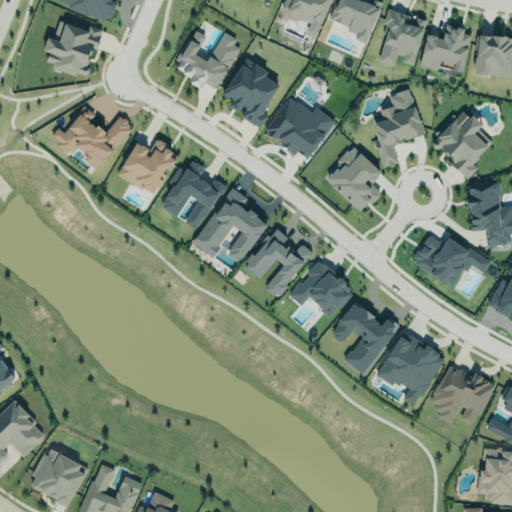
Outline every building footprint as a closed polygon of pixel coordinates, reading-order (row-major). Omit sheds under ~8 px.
[(115,0),(109,14),(105,13),(102,18),(60,0),(115,0)] [(321,21),(329,0),(283,0),(280,9),(310,22),(312,18),(321,21)] [(364,43),(381,3),(373,0),(336,0),(328,20),(356,32),(353,38),(364,43)] [(424,19),(389,10),(376,61),(393,65),(395,58),(413,62),(424,19)] [(62,19),(88,28),(89,24),(101,28),(85,75),(77,72),(76,77),(49,68),(51,63),(44,61),(47,51),(41,49),(46,35),(55,38),(62,19)] [(426,31),(417,63),(434,68),(436,61),(461,68),(470,34),(463,32),(465,24),(457,22),(455,27),(451,26),(450,30),(444,29),(442,35),(426,31)] [(214,89),(240,44),(221,33),(206,60),(194,54),(205,36),(193,29),(172,67),(191,77),(188,82),(199,88),(202,82),(214,89)] [(472,72),(511,78),(511,68),(511,38),(478,33),(472,72)] [(277,82),(265,99),(267,100),(261,112),(265,114),(257,126),(240,115),(247,106),(241,103),(237,108),(229,102),(233,96),(221,90),(244,55),(252,60),(253,59),(267,67),(264,73),(277,82)] [(287,89),(260,125),(292,152),(295,149),(305,158),(335,121),(315,105),(311,109),(287,89)] [(421,134),(409,89),(388,94),(391,106),(378,109),(381,120),(372,122),(377,138),(373,139),(381,167),(396,163),(391,143),(421,134)] [(131,126),(118,115),(104,132),(89,120),(93,114),(84,106),(63,132),(56,127),(48,137),(69,154),(75,146),(85,154),(82,159),(96,170),(131,126)] [(466,177),(476,167),(472,163),(478,156),(476,155),(491,141),(477,128),(481,123),(471,114),(469,117),(461,110),(456,117),(452,113),(434,132),(437,135),(431,141),(431,143),(432,145),(433,147),(435,147),(438,147),(440,145),(444,149),(442,151),(452,160),(449,163),(466,177)] [(116,173),(152,195),(177,153),(155,139),(149,149),(135,141),(116,173)] [(380,173),(352,146),(322,177),(359,213),(379,192),(370,183),(380,173)] [(224,185),(212,178),(210,182),(199,175),(203,168),(190,160),(183,171),(177,167),(169,181),(172,183),(159,206),(176,216),(188,196),(196,200),(182,222),(195,230),(224,185)] [(469,228),(485,227),(485,243),(504,242),(504,240),(509,240),(508,228),(511,228),(510,203),(497,203),(496,179),(467,180),(467,191),(465,191),(466,203),(469,203),(469,228)] [(192,244),(211,256),(231,225),(239,231),(224,254),(239,263),(266,222),(240,206),(246,197),(229,186),(192,244)] [(244,264),(244,257),(273,223),(294,240),(299,235),(316,249),(276,297),(265,287),(265,282),(282,263),(274,255),(257,275),(244,264)] [(427,233),(413,255),(414,261),(450,286),(461,269),(464,271),(470,263),(480,271),(487,261),(446,233),(440,242),(427,233)] [(287,294),(299,305),(307,297),(329,317),(352,292),(318,260),(287,294)] [(511,270),(505,289),(495,286),(487,306),(511,316),(509,320),(511,320),(511,270)] [(362,374),(398,324),(386,316),(382,322),(352,301),(329,334),(341,342),(351,329),(360,335),(342,360),(362,374)] [(374,375),(391,385),(394,380),(407,388),(401,398),(414,406),(444,356),(401,330),(374,375)] [(0,361),(0,388),(4,384),(6,387),(11,383),(9,381),(13,377),(0,361)] [(492,385),(448,362),(428,401),(435,405),(431,412),(452,423),(455,416),(471,425),(492,385)] [(511,439),(484,425),(490,416),(505,424),(511,411),(501,406),(505,398),(501,396),(509,382),(511,383),(511,439)] [(0,412),(14,399),(35,421),(34,424),(43,433),(42,437),(41,440),(38,442),(35,443),(33,443),(32,445),(33,446),(23,456),(10,441),(3,448),(6,451),(6,456),(0,462),(0,412)] [(50,447),(88,468),(67,508),(54,501),(54,498),(29,485),(34,477),(31,475),(43,451),(47,453),(50,447)] [(483,447),(481,458),(485,459),(483,469),(479,469),(478,478),(477,478),(475,492),(487,493),(486,498),(490,499),(489,501),(511,503),(511,451),(505,450),(503,447),(497,447),(495,448),(483,447)] [(83,511),(78,510),(91,480),(93,481),(101,463),(114,469),(103,493),(114,497),(124,475),(141,482),(132,505),(130,505),(126,511),(99,511),(93,509),(92,511),(83,511)] [(154,491),(146,507),(139,505),(135,511),(170,511),(168,511),(173,500),(154,491)]
